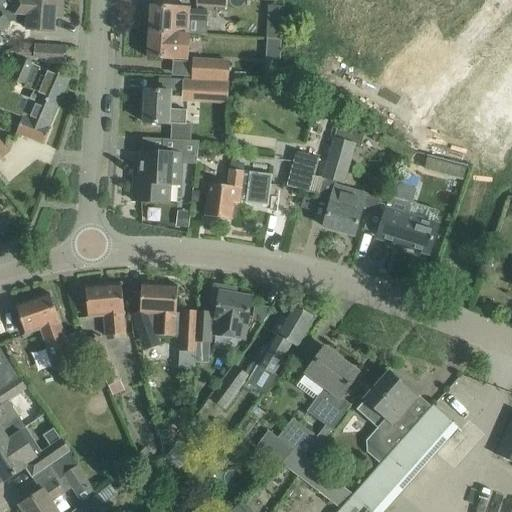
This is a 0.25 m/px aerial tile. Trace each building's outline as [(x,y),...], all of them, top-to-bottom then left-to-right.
[(0,33),(10,25),(7,21),(28,23),(28,30),(33,30),(53,32),(54,18),(62,19),(62,0),(6,0),(0,4),(0,33)] [(189,10),(189,9),(150,6),(149,32),(187,35),(206,36),(207,12),(189,10)] [(461,83),(433,119),(497,172),(511,153),(511,18),(480,59),(471,71),(489,87),(480,98),(461,83)] [(149,32),(147,58),(186,61),(187,35),(149,32)] [(46,58),(47,46),(35,46),(34,58),(46,58)] [(14,67),(8,79),(34,91),(30,100),(56,111),(70,78),(51,70),(48,69),(47,71),(35,66),(35,64),(18,57),(14,67)] [(228,84),(229,63),(194,61),(193,81),(228,84)] [(228,84),(193,81),(193,83),(183,82),(182,102),(227,105),(228,84)] [(0,89),(0,109),(14,115),(15,111),(24,115),(16,134),(43,145),(50,129),(49,129),(56,111),(30,100),(0,89)] [(145,91),(143,123),(163,125),(172,125),(171,140),(190,141),(191,124),(186,124),(186,111),(169,110),(170,92),(158,91),(145,91)] [(323,174),(322,177),(336,181),(345,184),(355,145),(333,139),(328,153),(326,163),(323,174)] [(168,204),(169,185),(181,186),(182,164),(195,165),(198,141),(190,141),(171,140),(162,140),(162,153),(141,152),(140,177),(134,177),(132,202),(168,204)] [(0,142),(0,160),(9,153),(0,142)] [(298,151),(287,186),(312,193),(322,157),(298,151)] [(414,156),(404,171),(431,182),(438,162),(414,156)] [(243,171),(230,169),(228,186),(209,184),(205,217),(231,220),(234,203),(239,204),(240,199),(246,200),(245,203),(268,206),(272,175),(249,172),(249,175),(243,174),(243,171)] [(368,217),(364,228),(379,232),(377,238),(428,254),(436,227),(432,225),(408,218),(412,204),(417,187),(395,181),(368,217)] [(381,199),(335,186),(323,228),(354,236),(360,215),(367,217),(381,199)] [(301,209),(311,212),(315,201),(304,198),(301,209)] [(180,227),(187,228),(188,214),(181,214),(180,227)] [(123,315),(121,284),(85,287),(88,318),(103,317),(105,337),(125,335),(123,315)] [(140,315),(133,317),(144,350),(159,345),(156,336),(174,337),(176,313),(176,306),(177,286),(141,284),(140,304),(140,315)] [(213,288),(210,307),(217,308),(215,319),(210,319),(209,334),(244,340),(251,298),(236,296),(237,289),(216,286),(213,288)] [(49,294),(15,306),(22,325),(25,335),(41,330),(54,368),(61,366),(72,362),(91,355),(80,331),(64,337),(59,323),(56,313),(49,294)] [(258,366),(247,384),(263,393),(275,376),(272,374),(290,344),(297,347),(304,335),(314,318),(293,306),(285,319),(281,316),(271,332),(274,334),(267,346),(264,344),(253,363),(258,366)] [(195,352),(196,313),(183,312),(181,352),(195,352)] [(196,313),(195,342),(209,343),(209,334),(210,319),(210,313),(196,313)] [(357,373),(324,348),(306,373),(324,387),(307,411),(332,430),(350,406),(339,398),(357,373)] [(0,350),(0,389),(18,378),(0,350)] [(107,352),(94,357),(107,387),(120,381),(107,352)] [(209,399),(225,410),(250,377),(234,365),(209,399)] [(437,402),(455,418),(483,387),(465,371),(437,402)] [(375,388),(363,402),(384,420),(377,427),(366,440),(367,452),(380,464),(415,424),(404,414),(412,404),(417,399),(409,392),(388,373),(375,388)] [(8,402),(26,390),(18,378),(0,389),(0,403),(1,406),(0,406),(0,444),(25,428),(8,402)] [(382,511),(458,428),(432,405),(415,424),(380,464),(337,511),(382,511)] [(279,438),(308,461),(323,442),(293,420),(279,438)] [(511,463),(511,421),(496,456),(511,463)] [(25,428),(0,444),(0,482),(2,481),(3,482),(26,467),(25,466),(41,455),(48,467),(51,465),(69,453),(70,453),(61,439),(41,452),(25,428)] [(152,471),(160,463),(145,448),(139,454),(148,463),(146,465),(152,471)] [(97,494),(69,453),(51,465),(59,478),(63,476),(83,507),(97,494)] [(57,511),(50,501),(63,492),(56,481),(18,505),(22,511),(57,511)] [(83,507),(81,508),(83,511),(95,511),(105,505),(97,494),(83,507)]
